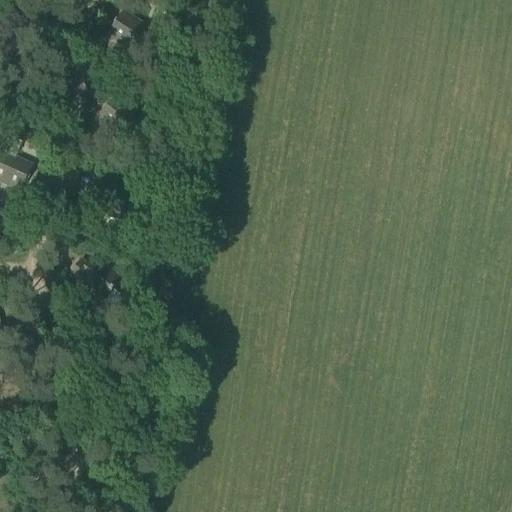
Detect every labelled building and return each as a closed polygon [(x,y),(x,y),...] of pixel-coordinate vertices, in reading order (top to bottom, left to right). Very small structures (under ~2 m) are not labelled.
[(151,29),(124,12),(117,23),(115,22),(108,34),(138,53),(146,40),(145,39),(151,29)] [(141,118),(117,97),(108,107),(106,106),(98,116),(125,140),(135,128),(133,127),(141,118)] [(31,164),(2,151),(0,155),(0,180),(21,190),(27,178),(25,177),(31,164)] [(123,203),(127,192),(98,180),(92,193),(91,192),(86,204),(119,218),(125,204),(123,203)] [(120,278),(94,258),(86,269),(84,268),(76,278),(105,300),(114,288),(112,287),(120,278)]
